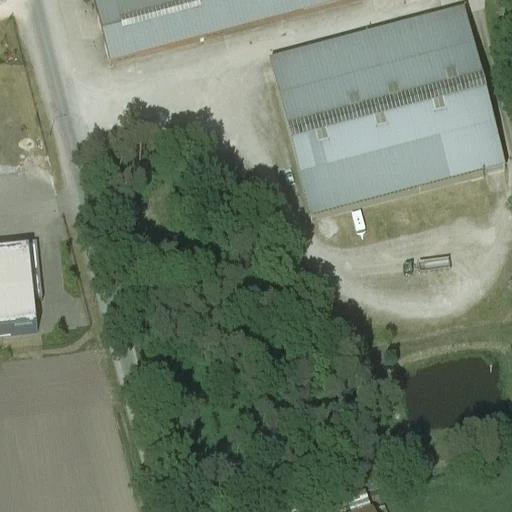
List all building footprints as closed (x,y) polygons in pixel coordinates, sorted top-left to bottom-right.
[(278,0),(92,0),(109,66),(284,21),(278,0)] [(361,0),(278,0),(284,21),(362,1),(361,0)] [(464,15),(269,66),(310,222),(505,171),(464,15)] [(5,258),(0,258),(0,338),(37,335),(34,304),(42,303),(36,246),(4,250),(5,258)] [(370,511),(367,499),(348,505),(350,511),(370,511)]
